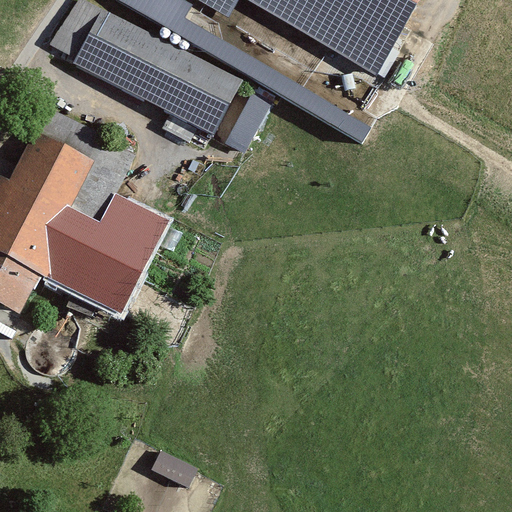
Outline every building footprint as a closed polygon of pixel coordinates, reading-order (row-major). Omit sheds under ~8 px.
[(189,0),(126,0),(177,29),(192,2),(189,0)] [(428,0),(196,0),(371,100),(428,0)] [(245,85),(101,16),(76,67),(220,136),(245,85)] [(139,149),(42,104),(0,194),(0,301),(28,314),(47,273),(131,312),(171,226),(115,200),(139,149)] [(151,467),(190,483),(199,462),(160,445),(151,467)]
